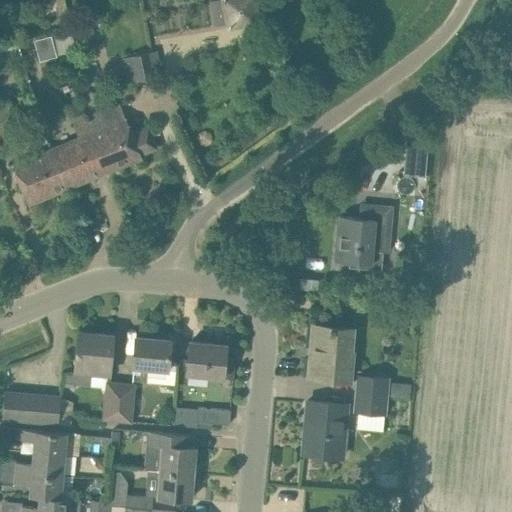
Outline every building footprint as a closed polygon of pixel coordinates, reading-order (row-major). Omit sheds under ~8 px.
[(208,0),(213,24),(226,22),(227,28),(261,21),(256,0),(208,0)] [(80,47),(97,43),(94,30),(77,34),(80,47)] [(72,31),(53,36),(55,45),(74,40),(72,31)] [(0,131),(16,126),(8,101),(0,103),(0,131)] [(89,133),(104,173),(141,158),(141,156),(159,149),(148,125),(131,132),(125,118),(124,119),(119,104),(93,115),(94,118),(85,122),(89,133)] [(78,137),(51,148),(67,188),(104,173),(89,133),(85,122),(83,118),(72,123),(78,137)] [(48,142),(40,127),(33,130),(41,146),(48,142)] [(12,164),(21,185),(29,204),(67,188),(51,148),(12,164)] [(403,175),(425,177),(426,159),(404,157),(403,175)] [(371,251),(387,252),(391,206),(359,204),(358,217),(338,216),(334,261),(349,262),(348,267),(360,268),(360,263),(370,264),(371,251)] [(318,280),(299,278),(298,289),(318,291),(318,280)] [(354,328),(333,327),(314,325),(311,348),(313,348),(313,359),(310,359),(309,377),(349,380),(354,328)] [(109,374),(110,354),(112,334),(78,331),(75,371),(109,374)] [(167,369),(168,359),(170,339),(136,336),(132,380),(146,381),(147,368),(167,369)] [(187,373),(232,378),(234,360),(224,359),(225,345),(190,341),(187,373)] [(387,396),(409,399),(411,384),(389,382),(389,379),(358,376),(356,393),(387,396)] [(117,420),(120,383),(106,382),(103,418),(117,420)] [(120,383),(117,420),(131,421),(134,384),(120,383)] [(2,418),(58,423),(60,395),(5,391),(2,418)] [(387,396),(356,393),(354,410),(386,412),(387,396)] [(347,404),(327,402),(307,400),(302,452),(342,456),(347,404)] [(211,422),(228,424),(230,410),(198,407),(197,421),(189,420),(190,411),(174,409),(173,423),(176,425),(211,428),(211,422)] [(34,440),(33,451),(65,455),(67,432),(18,428),(17,439),(34,440)] [(143,469),(159,470),(192,473),(195,447),(187,446),(188,434),(146,430),(146,431),(155,432),(154,444),(145,444),(144,457),(143,469)] [(15,472),(63,476),(65,455),(33,451),(32,463),(16,462),(15,472)] [(95,464),(98,468),(105,469),(105,459),(100,459),(95,458),(95,464)] [(157,496),(170,498),(190,499),(192,473),(159,470),(157,496)] [(15,472),(14,482),(30,483),(29,495),(39,496),(61,498),(63,476),(15,472)] [(382,493),(381,502),(394,503),(394,494),(382,493)] [(125,506),(151,508),(152,497),(126,494),(125,506)] [(69,511),(70,499),(61,498),(39,496),(38,507),(22,506),(20,511),(69,511)] [(98,511),(109,511),(110,505),(110,501),(99,500),(98,511)]
